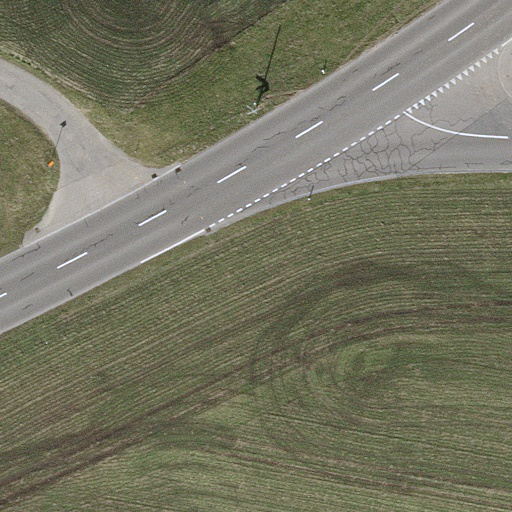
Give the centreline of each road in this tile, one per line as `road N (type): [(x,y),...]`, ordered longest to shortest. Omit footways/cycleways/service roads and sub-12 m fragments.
road 1 (secondary): [(372,93),(136,236),(0,300)]
road 2 (track): [(136,236),(55,111),(0,85)]
road 3 (secondary): [(508,0),(372,93)]
road 4 (unclassified): [(511,137),(427,124),(372,93)]
